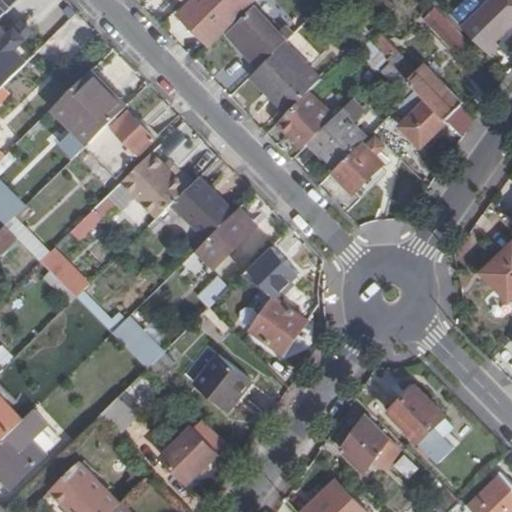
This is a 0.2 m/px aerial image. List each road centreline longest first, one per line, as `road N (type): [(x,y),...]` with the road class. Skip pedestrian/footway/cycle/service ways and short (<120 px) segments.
road 1 (residential): [(105,0),(368,267)]
road 2 (unclassified): [(244,511),(369,322)]
road 3 (residential): [(411,267),(511,121)]
road 4 (residential): [(414,319),(511,415)]
